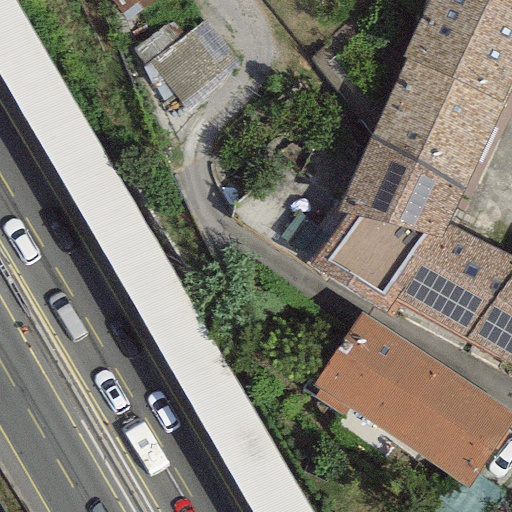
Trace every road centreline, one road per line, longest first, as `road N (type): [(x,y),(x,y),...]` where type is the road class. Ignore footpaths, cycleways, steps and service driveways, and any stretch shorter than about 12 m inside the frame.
road 1 (motorway): [(187,511),(0,188)]
road 2 (unknown): [(392,328),(511,404)]
